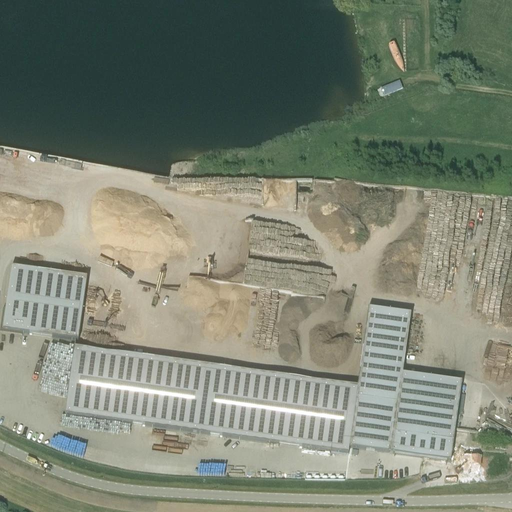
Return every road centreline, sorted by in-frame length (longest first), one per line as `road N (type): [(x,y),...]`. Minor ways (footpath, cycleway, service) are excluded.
road 1 (unclassified): [(503,498),(113,487),(0,447)]
road 2 (track): [(383,92),(426,75),(511,93)]
